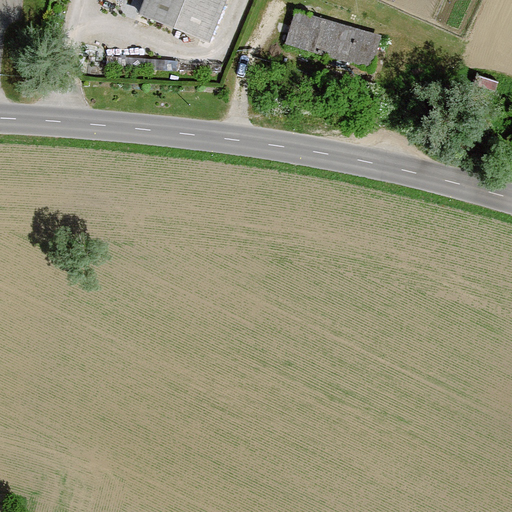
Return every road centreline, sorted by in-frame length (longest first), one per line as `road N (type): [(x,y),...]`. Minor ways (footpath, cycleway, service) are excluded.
road 1 (tertiary): [(0,118),(327,154),(511,199)]
road 2 (track): [(232,140),(244,78),(275,0)]
